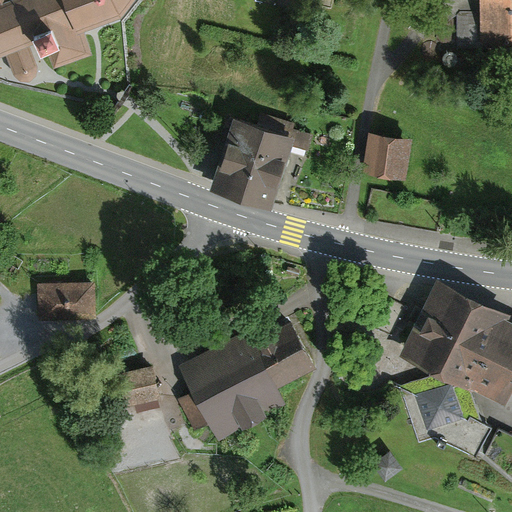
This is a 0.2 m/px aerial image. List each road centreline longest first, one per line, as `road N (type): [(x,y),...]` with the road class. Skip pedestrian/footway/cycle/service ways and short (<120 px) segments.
road 1 (primary): [(0,125),(217,208),(349,246)]
road 2 (residential): [(349,246),(392,0)]
road 3 (primary): [(349,246),(511,275)]
